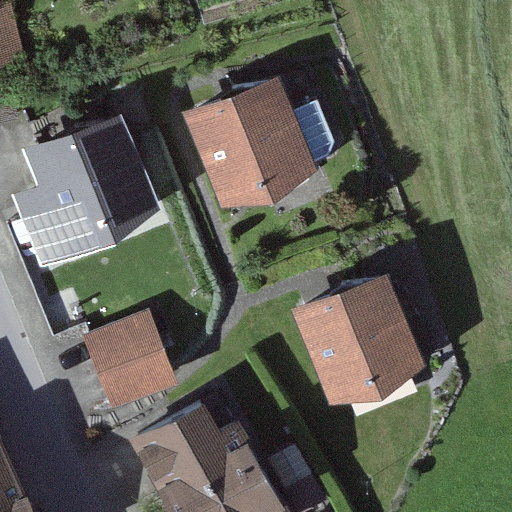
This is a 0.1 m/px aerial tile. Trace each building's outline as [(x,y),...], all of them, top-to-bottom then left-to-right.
[(19,4),(0,8),(0,65),(30,59),(19,4)] [(302,77),(199,115),(236,214),(338,176),(302,77)] [(50,181),(26,191),(56,260),(181,206),(139,110),(38,154),(50,181)] [(395,269),(292,305),(326,401),(429,365),(395,269)] [(162,316),(96,341),(119,399),(185,373),(162,316)] [(234,408),(154,443),(183,511),(294,511),(313,504),(289,449),(257,462),(234,408)] [(31,511),(0,440),(0,511),(31,511)]
